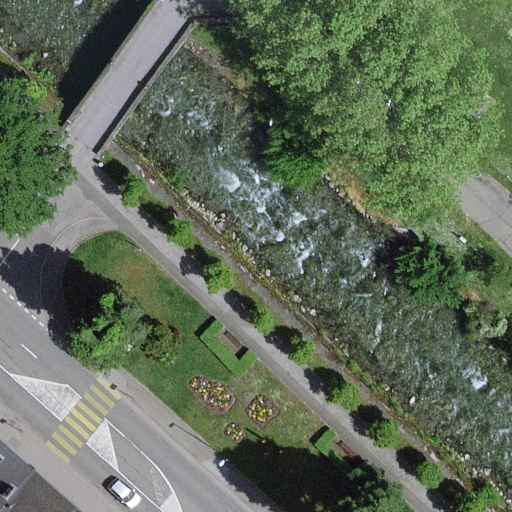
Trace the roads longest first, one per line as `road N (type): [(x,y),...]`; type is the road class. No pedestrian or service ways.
road 1 (residential): [(274,0),(511,216)]
road 2 (residential): [(0,262),(178,0)]
road 3 (primary): [(0,344),(176,511)]
